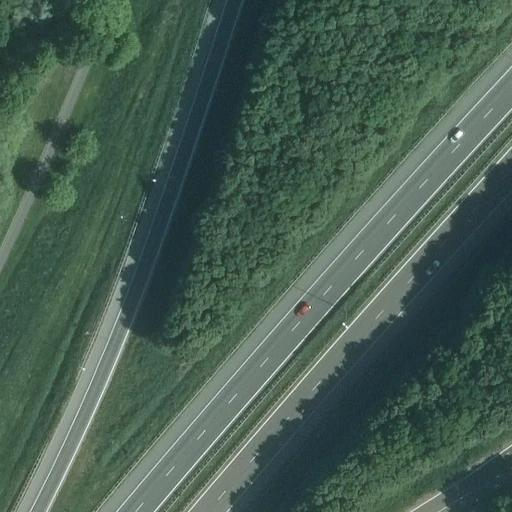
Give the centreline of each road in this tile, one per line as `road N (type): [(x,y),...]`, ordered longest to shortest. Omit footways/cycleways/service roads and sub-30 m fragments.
road 1 (motorway): [(511,90),(140,511)]
road 2 (motorway): [(232,0),(142,266),(33,511)]
road 3 (motorway): [(212,511),(511,171)]
